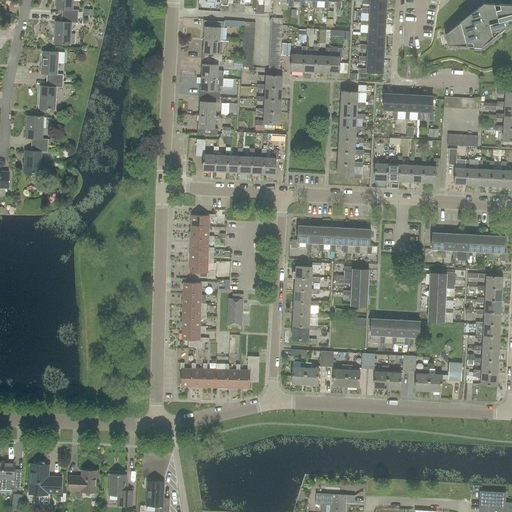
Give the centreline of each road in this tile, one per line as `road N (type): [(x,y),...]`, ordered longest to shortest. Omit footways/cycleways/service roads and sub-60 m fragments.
road 1 (unclassified): [(271,403),(511,413)]
road 2 (residential): [(159,425),(166,189)]
road 3 (residential): [(511,206),(286,195)]
road 4 (residential): [(271,403),(286,195)]
road 5 (residential): [(166,189),(174,0)]
road 6 (residential): [(471,88),(393,85),(398,0)]
road 7 (unclassified): [(159,425),(0,423)]
road 8 (residential): [(0,148),(27,0)]
road 9 (residential): [(286,195),(166,189)]
